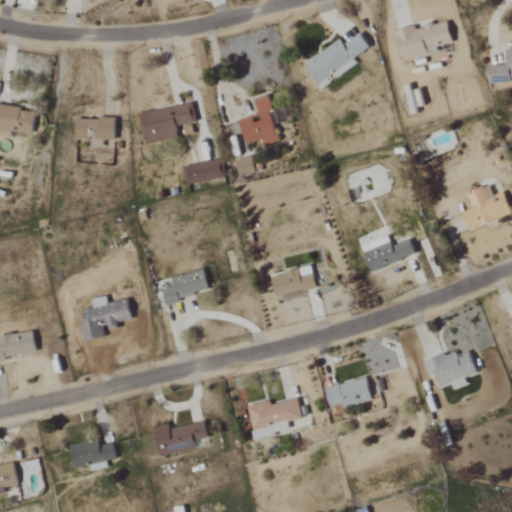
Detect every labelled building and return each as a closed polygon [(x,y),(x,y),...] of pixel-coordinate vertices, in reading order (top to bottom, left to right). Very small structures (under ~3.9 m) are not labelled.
[(439,54),(438,47),(454,44),(450,22),(397,32),(402,61),(439,54)] [(342,40),(306,65),(323,89),(359,65),(355,60),(372,48),(362,34),(345,45),(342,40)] [(490,67),(491,85),(511,83),(511,79),(511,78),(511,49),(507,50),(508,65),(490,67)] [(239,121),(247,145),(263,140),(265,146),(280,142),(275,125),(278,124),(269,95),(254,100),(259,115),(239,121)] [(139,114),(145,145),(179,139),(177,127),(195,124),(191,104),(139,114)] [(0,107),(0,137),(11,139),(12,132),(33,135),(36,112),(0,107)] [(77,140),(116,141),(117,120),(77,118),(77,140)] [(239,176),(256,173),(253,158),(236,161),(239,176)] [(188,186),(224,179),(221,160),(184,168),(188,186)] [(468,194),(474,209),(463,214),(471,232),(511,214),(511,211),(504,193),(494,197),(490,185),(468,194)] [(372,273),(417,255),(411,240),(393,248),(389,237),(362,248),(372,273)] [(318,290),(313,268),(273,276),(278,302),(306,296),(305,292),(318,290)] [(175,287),(163,290),(166,303),(210,294),(206,271),(173,278),(175,287)] [(0,359),(37,355),(35,333),(2,337),(3,346),(0,346),(0,359)] [(478,375),(471,352),(459,356),(457,352),(425,363),(430,378),(437,375),(441,388),(451,385),(453,391),(468,386),(466,379),(478,375)] [(327,388),(331,407),(344,405),(345,407),(377,401),(375,392),(371,393),(369,379),(327,388)] [(248,407),(255,440),(291,432),(289,423),(303,420),(299,400),(271,406),(270,403),(248,407)] [(171,429),(170,425),(156,427),(161,457),(198,451),(197,443),(209,440),(207,424),(171,429)] [(71,446),(76,469),(90,466),(92,472),(109,468),(108,462),(118,460),(115,444),(102,447),(100,440),(71,446)] [(0,468),(0,497),(7,497),(6,489),(19,487),(16,466),(0,468)]
